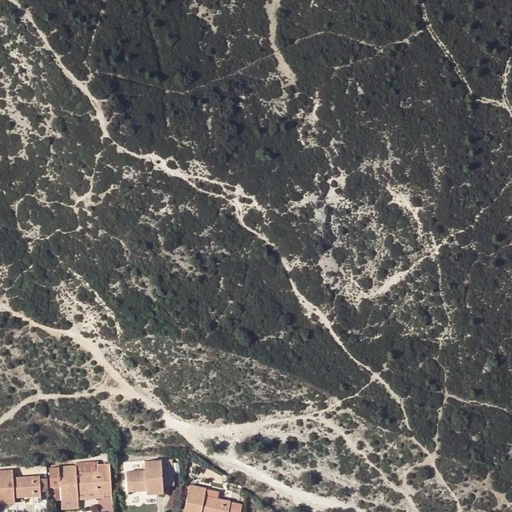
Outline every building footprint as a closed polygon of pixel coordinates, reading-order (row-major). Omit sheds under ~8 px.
[(171,470),(170,459),(145,461),(145,462),(141,463),(142,469),(126,471),(128,490),(146,489),(147,492),(163,491),(161,471),(171,470)] [(76,463),(76,465),(76,473),(103,471),(104,490),(104,496),(112,495),(110,463),(95,465),(95,461),(76,463)] [(104,490),(103,471),(76,473),(76,465),(59,466),(61,498),(72,498),(72,492),(77,491),(104,490)] [(41,494),(39,475),(13,477),(13,469),(0,470),(0,503),(9,503),(9,497),(32,495),(41,494)] [(227,511),(230,501),(204,496),(205,488),(190,485),(190,486),(184,485),(183,493),(188,494),(184,511),(227,511)] [(104,490),(77,491),(78,498),(78,500),(104,498),(104,496),(104,490)] [(78,500),(78,498),(72,498),(61,498),(61,509),(78,508),(78,500)]
